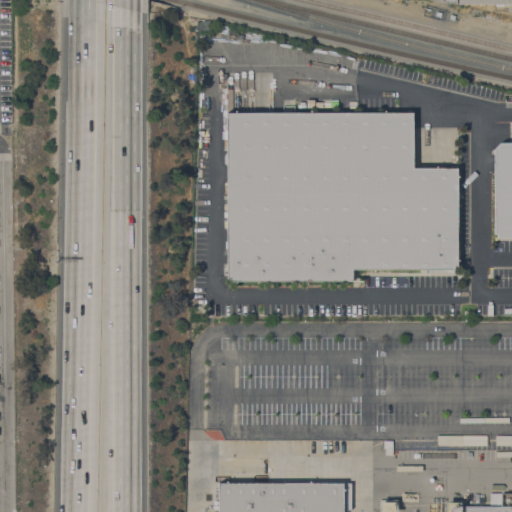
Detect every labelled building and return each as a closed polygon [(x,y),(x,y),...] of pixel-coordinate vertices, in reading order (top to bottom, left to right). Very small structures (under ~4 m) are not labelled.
[(230,281),(230,279),(226,279),(226,114),(226,112),(413,112),(413,168),(457,168),(457,266),(457,269),(454,269),(453,269),(453,272),(352,272),(352,281),(352,283),(230,283),(230,281)] [(498,237),(497,237),(497,236),(494,236),(494,233),(494,149),(500,143),(511,143),(511,239),(498,239),(498,237)] [(393,455),(385,455),(385,448),(383,448),(383,441),(392,441),(393,455)] [(218,511),(218,484),(351,483),(351,510),(343,511),(464,511),(464,506),(511,506),(511,511),(218,511)] [(501,493),(501,504),(489,504),(489,493),(501,493)] [(379,511),(379,502),(394,502),(394,511),(397,511),(379,511)] [(445,511),(445,502),(461,502),(460,511),(445,511)]
